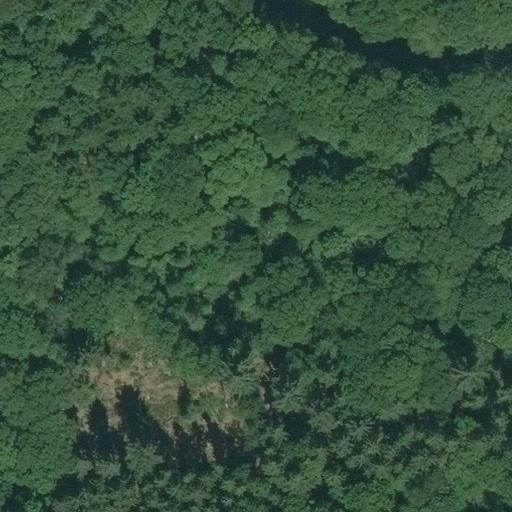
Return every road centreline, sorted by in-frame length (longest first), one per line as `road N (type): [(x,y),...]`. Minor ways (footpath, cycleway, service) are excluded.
road 1 (track): [(493,79),(436,89),(395,84),(239,0)]
road 2 (unclassified): [(511,163),(476,0)]
